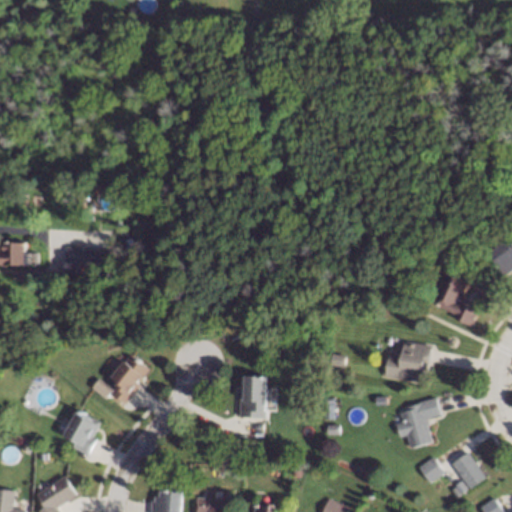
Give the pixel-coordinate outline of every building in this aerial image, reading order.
[(511,270),(506,275),(490,253),(511,237),(511,270)] [(27,253),(32,252),(32,265),(1,265),(1,250),(6,250),(5,243),(8,243),(8,241),(27,241),(27,253)] [(116,268),(86,268),(86,273),(67,273),(67,272),(67,259),(81,259),(81,244),(114,244),(116,244),(116,268)] [(473,279),(465,295),(459,292),(454,302),(460,305),(461,305),(462,303),(475,309),(479,311),(472,326),(456,318),(457,315),(434,303),(451,268),(473,279)] [(432,345),(432,348),(429,361),(429,365),(428,365),(427,370),(425,370),(423,382),(386,375),(390,354),(403,356),(406,341),(432,345)] [(24,349),(22,357),(15,356),(17,348),(24,349)] [(345,353),(344,364),(331,362),(333,351),(345,353)] [(137,359),(137,358),(140,361),(139,361),(149,369),(138,382),(140,384),(138,387),(125,404),(111,393),(111,392),(116,386),(115,385),(117,382),(110,377),(129,352),(137,359)] [(267,417),(266,417),(242,417),(243,377),(267,378),(268,378),(267,417)] [(388,404),(376,404),(376,396),(387,395),(388,404)] [(437,399),(441,412),(442,413),(428,417),(430,424),(429,425),(433,442),(412,448),(408,435),(401,437),(398,424),(404,422),(402,412),(409,410),(408,407),(421,403),(420,402),(437,397),(437,399)] [(84,413),(84,414),(91,418),(91,417),(100,422),(92,436),(96,438),(95,439),(86,455),(79,451),(71,446),(74,441),(63,435),(76,411),(79,413),(80,410),(84,413)] [(340,434),(329,434),(329,424),(340,425),(340,434)] [(23,443),(29,444),(29,445),(27,451),(21,449),(22,443),(23,443)] [(14,450),(2,448),(0,462),(12,463),(14,450)] [(477,464),(487,478),(471,489),(464,479),(453,463),(467,453),(469,452),(477,464)] [(436,458),(445,472),(444,473),(437,478),(431,482),(420,467),(435,457),(436,458)] [(302,469),(300,477),(294,475),(295,468),(302,469)] [(76,494),(57,507),(58,509),(59,511),(38,511),(43,508),(35,495),(64,475),(76,494)] [(0,511),(0,488),(14,490),(13,508),(25,509),(25,511),(0,511)] [(170,490),(183,492),(181,511),(150,511),(151,502),(151,501),(154,501),(154,496),(159,496),(160,490),(166,491),(166,490),(170,490)] [(375,493),(372,499),(366,496),(369,490),(375,493)] [(212,497),(212,499),(228,499),(227,511),(196,511),(196,498),(197,497),(212,497)] [(496,498),(504,511),(484,511),(482,508),(481,506),(495,497),(496,498)] [(349,507),(346,511),(322,511),(329,498),(349,507)] [(273,504),(277,508),(276,511),(275,511),(253,511),(255,504),(255,503),(266,505),(269,503),(273,504)]
